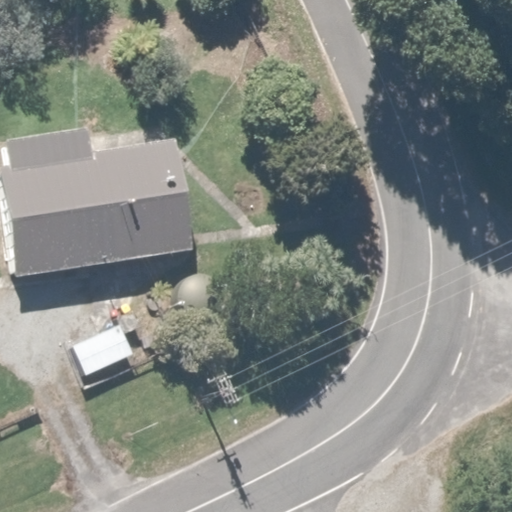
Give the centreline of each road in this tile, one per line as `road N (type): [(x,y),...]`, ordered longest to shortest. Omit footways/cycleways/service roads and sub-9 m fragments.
road 1 (unclassified): [(341,0),(396,118),(419,198),(433,268),(422,326)]
road 2 (unclassified): [(368,416),(160,511)]
